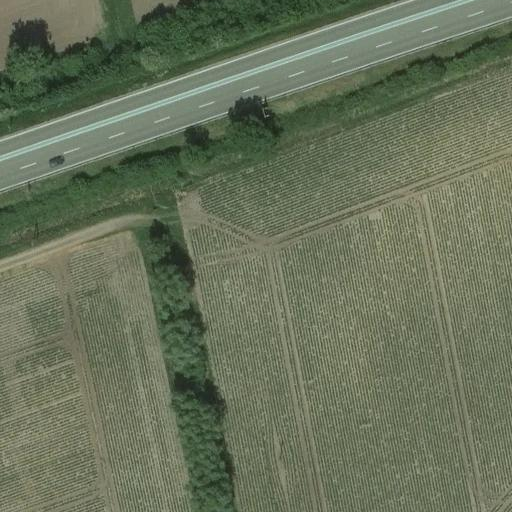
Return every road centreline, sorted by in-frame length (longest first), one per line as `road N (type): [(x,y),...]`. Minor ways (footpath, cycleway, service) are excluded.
road 1 (trunk): [(0,177),(511,5)]
road 2 (trunk): [(446,0),(0,151)]
road 3 (track): [(0,267),(131,221),(180,220)]
